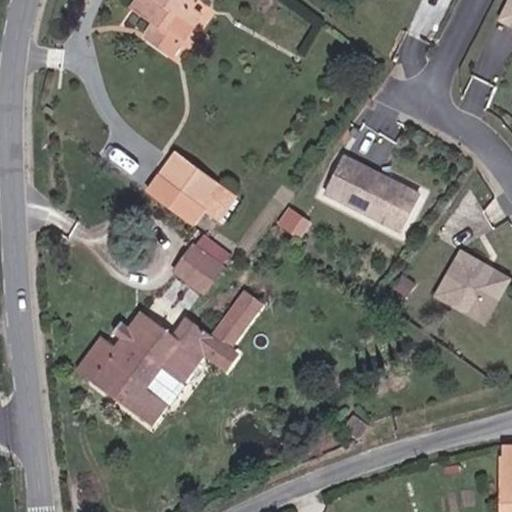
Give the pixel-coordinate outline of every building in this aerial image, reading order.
[(146,12),(155,0),(143,0),(139,6),(146,12)] [(155,0),(146,12),(168,28),(174,19),(194,33),(209,13),(202,7),(206,0),(155,0)] [(511,0),(503,19),(511,23),(511,0)] [(187,43),(194,33),(174,19),(168,28),(187,43)] [(383,168),(392,139),(376,134),(367,163),(383,168)] [(170,152),(141,190),(192,225),(203,211),(218,221),(234,196),(170,152)] [(424,194),(349,156),(331,193),(405,231),(424,194)] [(206,293),(236,253),(204,230),(174,270),(206,293)] [(494,309),(511,279),(461,251),(436,296),(470,315),(478,300),(494,309)] [(408,298),(417,286),(404,276),(395,289),(408,298)] [(222,331),(237,342),(265,302),(251,292),(222,331)] [(485,324),(494,309),(478,300),(470,315),(485,324)] [(100,382),(147,316),(132,305),(84,370),(100,382)] [(178,338),(147,316),(100,382),(134,405),(149,384),(164,364),(181,341),(178,338)] [(164,364),(186,380),(208,351),(230,368),(240,353),(233,347),(237,342),(222,331),(218,336),(193,319),(178,338),(181,341),(164,364)] [(164,364),(149,384),(171,401),(186,380),(164,364)] [(156,421),(171,401),(149,384),(134,405),(156,421)] [(511,511),(511,445),(502,446),(505,511),(511,511)]
